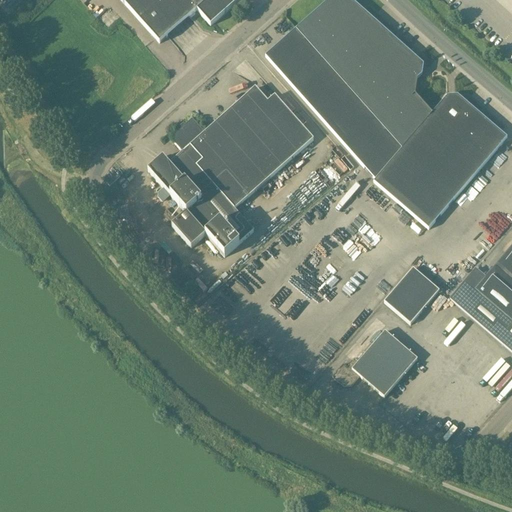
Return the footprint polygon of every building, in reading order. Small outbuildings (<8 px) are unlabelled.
[(120,0),(160,44),(197,11),(211,27),(240,0),(120,0)] [(347,0),(331,0),(266,57),(376,181),(374,183),(429,230),(507,139),(460,99),(458,101),(457,100),(449,100),(447,102),(446,100),(430,118),(411,101),(419,63),(347,0)] [(275,97),(268,104),(255,90),(205,134),(192,120),(171,139),(183,153),(170,164),(165,158),(148,173),(186,216),(183,218),(181,217),(177,220),(179,222),(171,228),(191,251),(205,238),(225,261),(255,234),(235,211),(313,141),(275,97)] [(511,248),(483,282),(473,273),(449,300),(511,354),(511,248)] [(440,293),(413,270),(384,304),(411,327),(440,293)] [(417,361),(385,333),(359,363),(355,360),(347,369),(343,366),(332,378),(341,386),(342,384),(343,385),(345,386),(350,386),(352,384),(358,377),(384,399),(417,361)]
